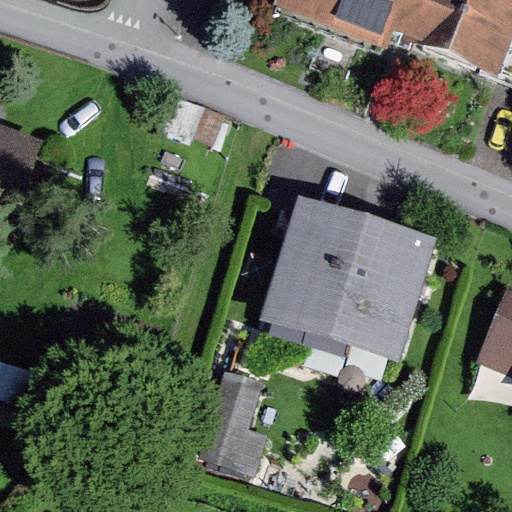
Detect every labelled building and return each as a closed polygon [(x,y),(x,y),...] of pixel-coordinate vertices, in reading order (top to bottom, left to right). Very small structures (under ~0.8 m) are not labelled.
[(511,0),(283,0),(280,9),(393,56),(399,42),(502,85),(511,60),(511,0)] [(0,127),(0,241),(14,247),(51,146),(0,127)] [(303,205),(266,327),(405,370),(442,248),(303,205)] [(511,301),(484,369),(511,380),(511,301)] [(271,387),(232,376),(208,459),(265,476),(275,441),(256,435),(271,387)]
